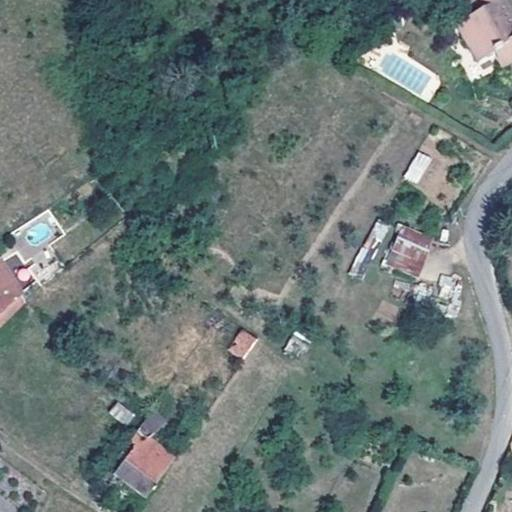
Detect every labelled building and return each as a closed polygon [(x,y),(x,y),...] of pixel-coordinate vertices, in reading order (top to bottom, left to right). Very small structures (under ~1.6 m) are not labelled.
[(508,16),(499,0),(464,0),(473,14),(455,25),(464,39),(466,38),(479,60),(497,49),(506,64),(511,60),(511,18),(510,15),(508,16)] [(413,151),(405,180),(421,185),(430,156),(413,151)] [(431,241),(403,228),(393,252),(421,265),(431,241)] [(421,266),(393,253),(387,266),(415,279),(421,266)] [(0,264),(0,311),(19,295),(0,264)] [(24,304),(19,295),(0,311),(0,326),(5,322),(24,304)] [(242,360),(257,339),(241,328),(227,349),(242,360)] [(118,403),(109,413),(125,426),(133,417),(118,403)] [(129,442),(135,447),(113,477),(125,485),(136,493),(145,500),(173,459),(147,440),(166,425),(151,412),(129,442)] [(136,493),(125,485),(119,492),(131,501),(136,493)]
